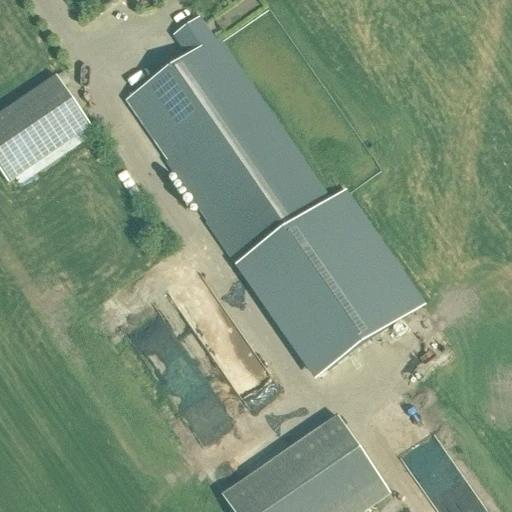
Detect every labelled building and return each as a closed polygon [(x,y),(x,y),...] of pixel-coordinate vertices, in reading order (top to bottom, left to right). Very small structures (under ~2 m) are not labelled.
[(178,38),(193,60),(129,104),(243,269),(330,209),(200,22),(176,39),(176,40),(178,38)] [(58,80),(0,119),(0,172),(9,186),(92,130),(58,80)] [(243,270),(319,380),(421,309),(345,199),(330,209),(243,270)] [(238,329),(219,301),(228,295),(217,278),(208,284),(204,279),(172,301),(206,351),(238,329)] [(224,500),(231,511),(348,511),(384,487),(339,421),(224,500)]
